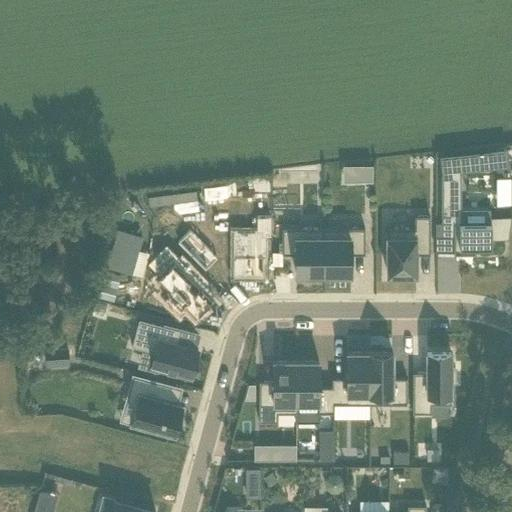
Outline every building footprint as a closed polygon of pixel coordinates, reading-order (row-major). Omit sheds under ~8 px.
[(491,238),(508,238),(511,216),(490,216),(490,223),(460,223),(460,209),(460,171),(493,167),(491,150),(491,149),(439,155),(441,173),(441,227),(441,229),(453,229),(453,251),(453,253),(475,253),(475,246),(491,246),(491,238)] [(362,182),(372,182),(372,166),(362,166),(362,182)] [(323,278),(323,228),(282,228),(282,254),(296,254),(296,274),(305,274),(305,278),(323,278)] [(364,228),(323,228),(323,278),(342,278),(342,274),(350,274),(350,254),(364,254),(364,228)] [(387,228),(387,274),(390,274),(390,278),(407,278),(407,274),(416,274),(416,254),(430,254),(430,228),(387,228)] [(142,236),(119,229),(108,267),(132,274),(142,236)] [(98,298),(112,301),(119,275),(105,272),(98,298)] [(191,377),(198,350),(176,344),(180,330),(139,318),(131,346),(156,352),(152,366),(191,377)] [(46,348),(47,366),(68,365),(67,347),(46,348)] [(369,403),(369,352),(347,352),(347,378),(332,377),(332,387),(333,387),(333,403),(334,403),(369,403)] [(406,404),(407,378),(392,378),(392,352),(369,352),(369,403),(406,404)] [(450,404),(451,382),(455,382),(455,367),(451,367),(451,352),(427,352),(427,372),(412,372),(412,413),(431,413),(431,404),(450,404)] [(296,413),(296,361),(273,361),(273,381),(259,381),(259,422),(277,422),(277,413),(296,413)] [(333,387),(332,387),(319,387),(319,361),(296,361),(296,413),(296,422),(319,422),(319,412),(334,413),(334,403),(333,403),(333,387)] [(74,363),(68,412),(105,417),(111,368),(74,363)] [(177,415),(180,405),(165,401),(170,385),(133,375),(127,398),(137,400),(131,424),(175,436),(180,415),(177,415)] [(320,446),(320,460),(333,460),(333,446),(320,446)] [(427,460),(438,460),(438,449),(427,449),(427,460)] [(408,451),(393,451),(393,463),(408,463),(408,451)] [(246,478),(259,478),(260,468),(246,468),(246,478)] [(275,480),(271,474),(262,479),(267,486),(275,480)] [(154,511),(155,509),(115,499),(111,511),(154,511)]
